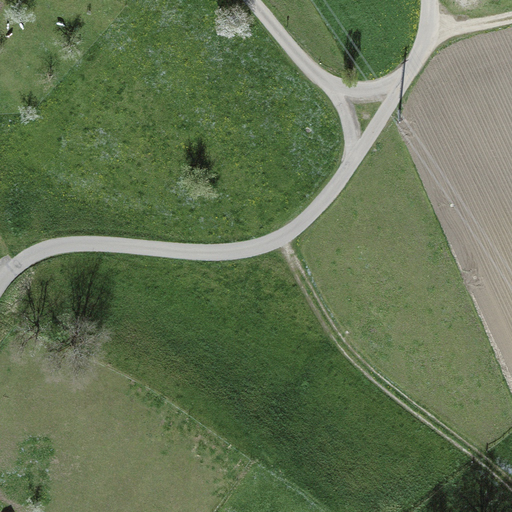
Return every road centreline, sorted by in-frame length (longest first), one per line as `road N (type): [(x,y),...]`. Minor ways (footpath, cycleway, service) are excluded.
road 1 (track): [(251,0),(343,105),(353,159),(326,196),(293,229),(251,248),(76,243),(25,258),(0,285)]
road 2 (track): [(280,237),(352,357),(511,487)]
road 3 (track): [(429,0),(425,40),(401,83),(333,88)]
